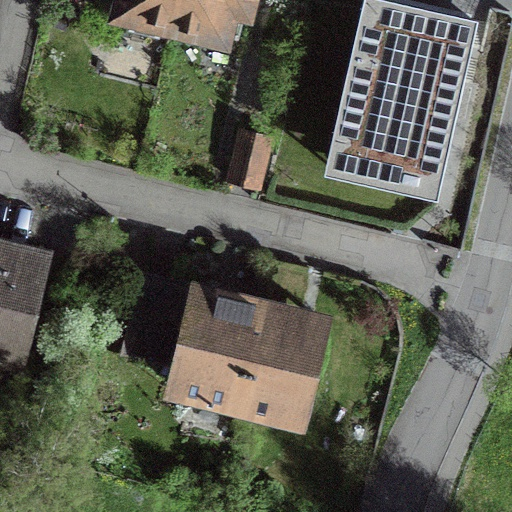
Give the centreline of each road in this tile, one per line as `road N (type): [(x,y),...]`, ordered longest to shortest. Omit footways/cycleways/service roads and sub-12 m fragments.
road 1 (residential): [(0,160),(428,273)]
road 2 (residential): [(511,170),(485,292),(387,511)]
